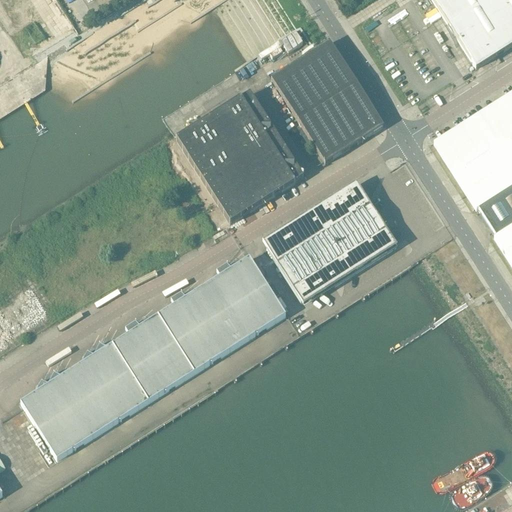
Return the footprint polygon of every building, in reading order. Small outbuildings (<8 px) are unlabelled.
[(511,0),(429,0),(475,71),(511,47),(511,0)] [(288,55),(303,46),(296,36),(282,45),(288,55)] [(382,130),(329,45),(271,82),(324,167),(382,130)] [(511,95),(433,146),(475,213),(477,212),(495,240),(493,241),(511,270),(511,95)] [(240,102),(176,143),(229,227),(294,186),(303,180),(250,96),(241,102),(240,102)] [(262,246),(266,252),(303,309),(370,266),(371,267),(386,257),(385,256),(396,249),(366,203),(356,186),(262,246)] [(34,397),(20,406),(23,411),(56,464),(286,319),(249,261),(231,273),(226,267),(216,273),(220,280),(186,301),(181,296),(170,302),(174,309),(140,330),(135,325),(125,331),(129,337),(108,351),(100,347),(93,358),(87,355),(80,368),(62,380),(54,376),(48,387),(41,384),(34,397)]
